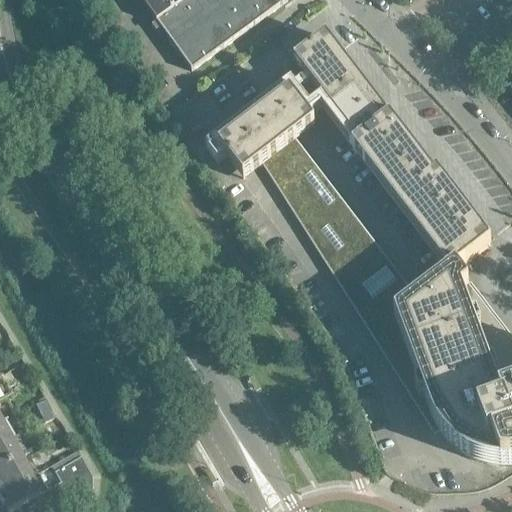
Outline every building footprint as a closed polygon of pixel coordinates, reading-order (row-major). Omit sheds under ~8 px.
[(282,7),(277,0),(138,0),(191,73),(282,7)] [(511,343),(458,272),(492,247),(438,176),(435,178),(328,39),(296,64),(329,106),(322,111),(352,151),(449,278),(394,318),(425,402),(436,428),(439,432),(440,435),(442,437),(445,441),(447,443),(450,446),(454,449),(460,454),(465,457),(467,459),(473,461),(475,462),(481,464),(486,466),(489,467),(492,467),(498,468),(504,469),(510,469),(511,468),(511,343)] [(220,153),(243,182),(314,128),(287,91),(211,149),(217,156),(220,153)] [(367,303),(382,316),(401,294),(385,281),(367,303)] [(20,362),(13,351),(0,357),(0,359),(6,370),(20,362)] [(14,382),(20,393),(21,394),(30,389),(24,377),(14,382)] [(0,403),(13,397),(3,379),(0,380),(0,403)] [(0,427),(9,422),(0,406),(0,427)] [(42,413),(39,407),(32,412),(35,417),(42,413)] [(0,450),(19,440),(9,422),(0,427),(0,450)] [(49,441),(42,431),(34,435),(40,446),(49,441)] [(0,474),(29,458),(19,440),(0,450),(0,474)] [(39,476),(0,497),(0,501),(6,511),(17,511),(19,511),(29,511),(57,495),(80,508),(91,501),(92,477),(79,455),(60,465),(64,471),(56,475),(62,486),(49,494),(39,476)] [(0,497),(39,476),(29,458),(0,474),(0,497)]
